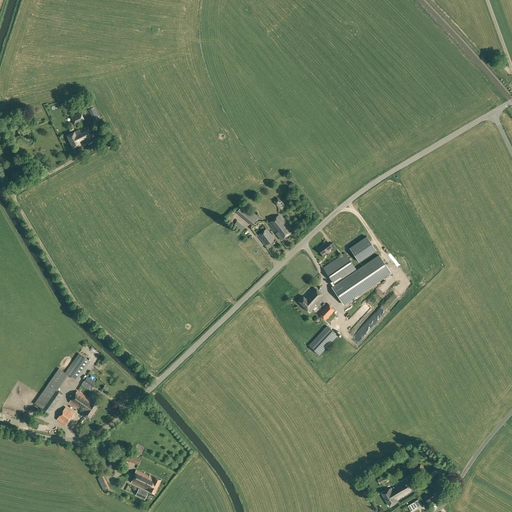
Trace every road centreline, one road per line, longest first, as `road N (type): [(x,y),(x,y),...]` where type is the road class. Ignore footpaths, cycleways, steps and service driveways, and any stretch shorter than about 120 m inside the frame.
road 1 (unclassified): [(0,428),(55,442),(101,432),(355,193),(493,113)]
road 2 (unclassified): [(436,511),(511,413)]
